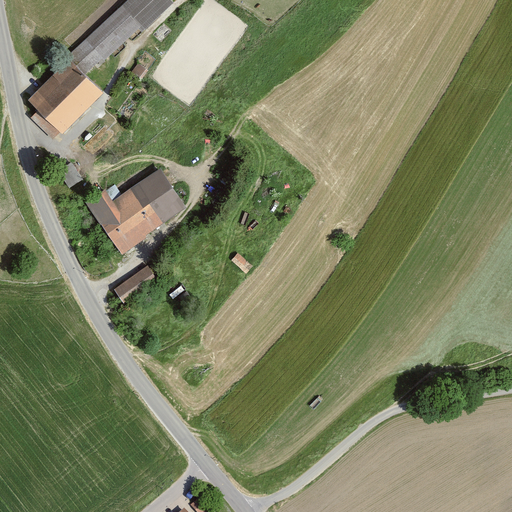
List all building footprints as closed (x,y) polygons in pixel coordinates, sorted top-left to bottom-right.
[(128,0),(68,57),(70,58),(85,75),(102,59),(104,61),(139,29),(142,32),(173,3),(170,0),(128,0)] [(85,75),(70,58),(27,101),(38,111),(31,118),(53,140),(60,133),(62,135),(104,93),(85,75)] [(148,70),(138,63),(131,73),(141,80),(148,70)] [(94,152),(112,135),(103,125),(85,142),(94,152)] [(82,179),(71,162),(58,170),(69,188),(82,179)] [(111,183),(85,201),(119,250),(184,205),(157,165),(118,193),(111,183)] [(148,266),(114,291),(123,305),(159,280),(148,266)]
